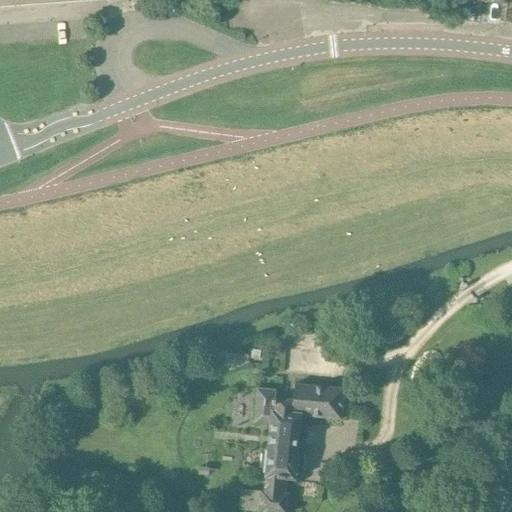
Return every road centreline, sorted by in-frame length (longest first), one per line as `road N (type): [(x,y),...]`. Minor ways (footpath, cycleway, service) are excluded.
road 1 (tertiary): [(127,105),(297,50),(435,42),(511,52)]
road 2 (tertiary): [(127,105),(0,153)]
